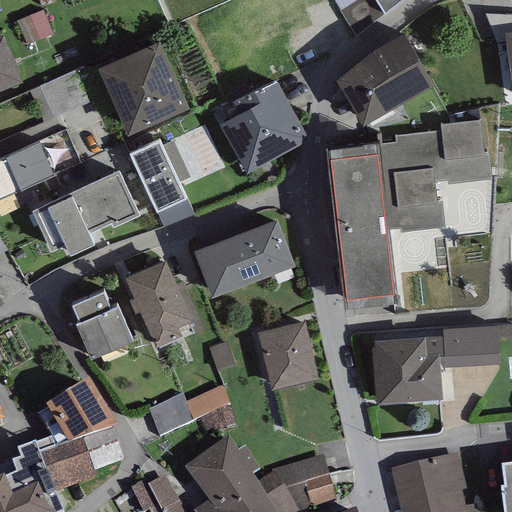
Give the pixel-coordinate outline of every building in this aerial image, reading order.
[(375,0),(384,13),(401,0),(375,0)] [(29,48),(56,39),(47,16),(21,25),(29,48)] [(369,55),(336,82),(363,126),(434,86),(405,34),(369,55)] [(0,91),(22,83),(3,36),(0,36),(0,91)] [(157,43),(97,70),(128,136),(187,109),(157,43)] [(276,79),(212,113),(245,175),(309,140),(276,79)] [(483,155),(478,120),(442,124),(443,130),(396,136),(397,144),(378,146),(388,230),(398,229),(399,234),(446,229),(443,199),(437,200),(435,182),(447,180),(448,184),(491,179),(488,155),(483,155)] [(159,139),(129,153),(157,213),(187,199),(159,139)] [(41,143),(0,161),(0,198),(55,175),(41,143)] [(347,298),(393,293),(388,230),(378,146),(328,152),(347,298)] [(118,170),(31,211),(50,252),(65,245),(70,256),(94,245),(89,234),(111,224),(113,228),(139,215),(118,170)] [(276,219),(194,251),(212,298),(294,266),(276,219)] [(0,259),(9,257),(1,236),(0,236),(0,259)] [(166,261),(125,278),(134,298),(130,300),(136,314),(137,313),(141,321),(144,320),(156,349),(203,329),(182,281),(176,284),(166,261)] [(103,292),(72,305),(79,322),(75,324),(91,360),(133,341),(117,306),(111,309),(103,292)] [(305,321),(257,333),(271,390),(319,379),(305,321)] [(499,326),(443,329),(443,337),(444,361),(445,367),(501,364),(499,326)] [(443,337),(374,342),(374,346),(371,347),(375,399),(378,399),(378,404),(443,400),(440,362),(444,361),(443,337)] [(227,341),(209,347),(217,372),(235,366),(227,341)] [(89,387),(37,417),(52,442),(35,448),(39,458),(58,452),(82,444),(113,435),(117,434),(89,387)] [(223,388),(186,404),(193,422),(200,419),(229,407),(223,388)] [(182,394),(149,411),(159,439),(193,422),(186,404),(182,394)] [(200,419),(207,436),(236,425),(229,407),(200,419)] [(82,444),(94,476),(124,465),(113,435),(82,444)] [(229,441),(185,471),(210,506),(199,511),(272,511),(257,486),(252,479),(259,473),(245,451),(238,456),(229,441)] [(58,452),(39,458),(54,496),(96,480),(94,476),(82,444),(58,452)] [(35,448),(17,455),(21,464),(12,468),(17,479),(5,484),(12,501),(36,491),(44,511),(60,511),(54,496),(39,458),(35,448)] [(458,456),(391,472),(400,511),(474,511),(474,508),(471,509),(458,456)] [(274,471),(276,475),(296,509),(335,496),(324,457),(274,471)] [(511,511),(511,471),(500,473),(503,494),(499,495),(501,511),(511,511)] [(276,475),(257,486),(272,511),(297,511),(296,509),(276,475)] [(185,511),(165,477),(148,488),(158,507),(160,511),(185,511)] [(148,488),(145,481),(131,488),(142,511),(147,511),(158,507),(148,488)] [(0,511),(44,511),(36,491),(12,501),(5,484),(4,482),(0,483),(0,511)]
